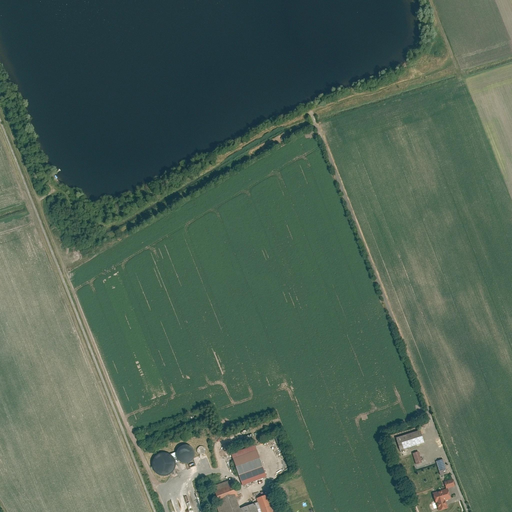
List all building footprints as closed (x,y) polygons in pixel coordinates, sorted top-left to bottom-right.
[(422,429),(398,437),(403,450),(427,442),(422,429)] [(230,454),(242,485),(266,476),(255,445),(230,454)] [(420,451),(415,453),(419,464),(424,462),(420,451)] [(173,474),(171,456),(172,456),(171,452),(155,453),(157,476),(173,474)] [(445,459),(438,461),(443,474),(450,472),(445,459)] [(456,486),(454,479),(446,482),(448,488),(450,488),(456,486)] [(239,509),(234,496),(236,495),(232,485),(215,491),(218,500),(215,501),(218,511),(271,511),(266,495),(256,498),(258,502),(239,509)] [(448,488),(434,492),(440,510),(450,507),(448,500),(453,498),(450,488),(448,488)]
